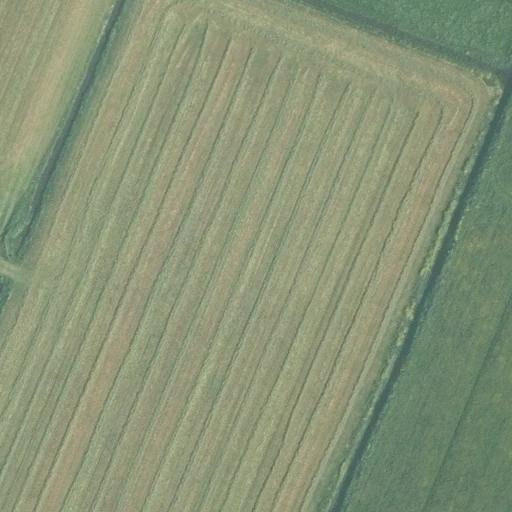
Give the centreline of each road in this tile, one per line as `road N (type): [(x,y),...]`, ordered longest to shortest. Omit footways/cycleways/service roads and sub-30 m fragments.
road 1 (track): [(0,228),(91,0)]
road 2 (track): [(0,392),(44,283),(0,262)]
